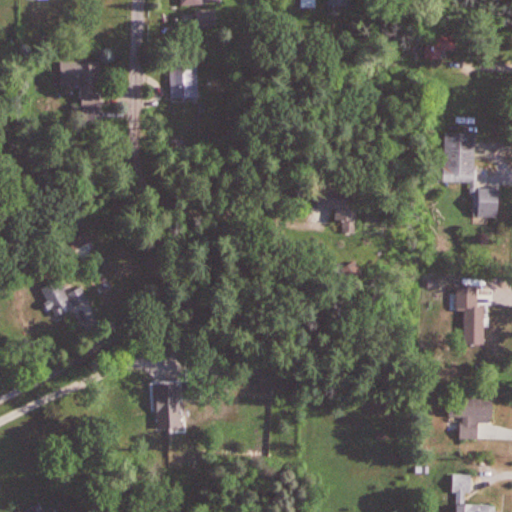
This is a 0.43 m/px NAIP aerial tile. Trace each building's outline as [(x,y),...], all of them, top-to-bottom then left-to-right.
[(424,22),(424,50),(464,50),(463,23),(424,22)] [(75,65),(79,107),(108,109),(107,60),(75,65)] [(171,61),(172,94),(206,96),(203,60),(171,61)] [(443,131),(478,133),(477,188),(440,182),(443,131)] [(299,171),(298,215),(357,222),(357,176),(299,171)] [(477,188),(474,221),(501,221),(503,192),(477,188)] [(30,290),(47,322),(71,312),(61,279),(30,290)] [(153,386),(152,417),(181,416),(179,381),(153,386)] [(227,384),(230,432),(252,427),(249,383),(227,384)] [(445,390),(444,415),(456,415),(456,437),(482,438),(482,423),(504,419),(505,394),(445,390)] [(458,503),(457,511),(499,511),(499,504),(458,503)]
